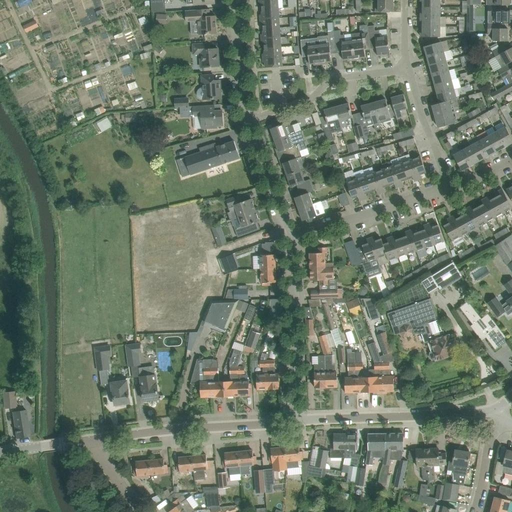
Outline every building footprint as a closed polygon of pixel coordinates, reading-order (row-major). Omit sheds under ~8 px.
[(165,0),(151,0),(152,12),(166,11),(165,0)] [(261,4),(262,9),(278,8),(277,0),(259,0),(259,4),(261,4)] [(393,0),(375,0),(376,12),(393,12),(393,0)] [(504,5),(490,5),(490,16),(495,16),(495,23),(510,23),(510,22),(511,22),(511,16),(510,16),(510,11),(504,11),(504,5)] [(421,13),(421,17),(440,17),(440,7),(423,7),(423,13),(421,13)] [(260,15),(260,19),(279,18),(278,8),(262,9),(262,15),(260,15)] [(187,22),(196,21),(198,21),(199,35),(217,33),(216,16),(210,16),(209,9),(186,11),(187,22)] [(156,23),(166,24),(167,15),(157,14),(156,23)] [(423,21),(423,27),(440,27),(440,17),(421,17),(421,21),(423,21)] [(263,23),(263,29),(280,27),(279,18),(260,19),(261,23),(263,23)] [(36,20),(26,24),(29,31),(39,27),(36,20)] [(504,29),(504,23),(495,23),(488,23),(488,34),(493,34),(493,41),(508,41),(508,29),(504,29)] [(368,32),(370,46),(376,46),(378,56),(382,55),(382,57),(390,56),(388,36),(380,37),(379,30),(375,31),(375,26),(368,26),(368,32)] [(261,34),(262,38),(280,37),(280,27),(263,29),(263,34),(261,34)] [(440,37),(440,27),(423,27),(423,33),(421,33),(421,37),(440,37)] [(317,37),(318,38),(321,64),(328,64),(328,62),(332,62),(330,51),(336,51),(334,36),(335,36),(334,31),(328,31),(329,35),(317,37)] [(352,40),(355,60),(361,59),(361,58),(365,57),(364,47),(370,46),(368,32),(352,34),(352,40)] [(334,36),(336,51),(342,50),(343,60),(347,60),(348,61),(355,60),(352,40),(345,41),(345,35),(335,36),(334,36)] [(264,43),(264,48),(281,47),(280,37),(262,38),(262,43),(264,43)] [(314,65),(321,64),(318,38),(301,40),(301,46),(302,55),(308,54),(310,64),(314,64),(314,65)] [(424,46),(427,55),(449,48),(447,40),(424,46)] [(199,54),(200,68),(219,66),(218,48),(206,49),(206,43),(193,44),(193,54),(199,54)] [(157,44),(153,49),(160,54),(163,49),(157,44)] [(493,52),(501,67),(511,61),(511,47),(508,50),(505,45),(493,52)] [(263,54),(263,58),(282,56),(281,47),(264,48),(265,54),(263,54)] [(443,50),(427,55),(429,62),(445,58),(443,50)] [(282,67),(282,56),(263,58),(263,62),(265,62),(266,68),(282,67)] [(429,62),(431,70),(447,66),(445,58),(429,62)] [(511,74),(511,61),(501,67),(498,69),(503,80),(511,74)] [(431,70),(433,78),(450,74),(447,66),(431,70)] [(433,78),(435,86),(452,81),(450,74),(433,78)] [(201,99),(203,100),(221,98),(220,80),(214,81),(213,75),(202,76),(203,88),(201,88),(199,90),(198,92),(197,94),(198,96),(199,98),(201,99)] [(475,90),(483,88),(480,80),(479,76),(475,77),(477,83),(474,84),(475,90)] [(435,86),(438,94),(454,89),(452,81),(435,86)] [(511,87),(510,84),(491,94),(494,100),(511,90),(511,87)] [(438,94),(440,102),(451,99),(456,97),(454,89),(438,94)] [(393,104),(397,117),(397,118),(402,117),(401,110),(408,108),(404,95),(391,98),(393,104)] [(188,98),(174,99),(175,107),(180,107),(189,106),(188,98)] [(374,103),(379,123),(391,120),(391,119),(397,117),(393,104),(388,105),(386,99),(374,103)] [(451,99),(440,102),(440,103),(432,105),(434,112),(453,106),(451,99)] [(362,106),(361,106),(365,120),(366,120),(367,123),(361,125),(364,137),(370,136),(367,126),(374,124),(375,131),(381,129),(379,123),(374,103),(367,105),(367,102),(361,104),(362,106)] [(349,103),(336,107),(342,128),(348,126),(348,125),(350,125),(348,119),(353,118),(352,115),(352,114),(349,103)] [(189,106),(180,107),(181,117),(188,117),(188,112),(193,111),(193,117),(194,117),(201,117),(202,129),(207,129),(217,128),(217,126),(223,126),(222,110),(221,110),(215,111),(210,111),(210,105),(200,106),(193,106),(189,106)] [(453,106),(434,112),(436,120),(455,114),(453,106)] [(500,108),(506,119),(510,116),(504,106),(500,108)] [(326,116),(320,118),(322,124),(328,141),(333,139),(334,139),(332,133),(331,131),(337,129),(342,128),(336,107),(324,110),(326,116)] [(496,107),(486,113),(488,116),(498,111),(496,107)] [(468,114),(470,118),(481,112),(479,108),(468,114)] [(126,115),(122,115),(122,121),(126,120),(126,123),(137,122),(136,112),(126,113),(126,115)] [(318,112),(312,114),(315,123),(316,126),(322,124),(320,118),(318,112)] [(458,123),(455,114),(436,120),(439,128),(458,123)] [(107,117),(101,120),(107,130),(113,126),(107,117)] [(74,119),(68,122),(70,128),(76,125),(74,119)] [(271,128),(275,140),(294,133),(296,133),(293,125),(291,126),(290,122),(285,124),(284,124),(271,128)] [(355,127),(354,127),(358,139),(360,138),(364,137),(361,125),(355,127)] [(497,132),(505,147),(511,142),(511,138),(506,127),(497,132)] [(401,132),(402,138),(415,135),(413,129),(401,132)] [(393,134),(395,141),(402,138),(401,132),(393,134)] [(488,136),(496,151),(505,147),(497,132),(488,136)] [(286,155),(300,151),(294,133),(275,140),(275,141),(274,142),(275,146),(277,146),(279,152),(284,150),(286,155)] [(468,141),(471,146),(479,161),(488,156),(480,141),(477,136),(468,141)] [(480,141),(488,156),(496,151),(488,136),(480,141)] [(234,141),(185,158),(192,175),(240,158),(234,141)] [(347,145),(349,152),(359,150),(357,142),(347,145)] [(462,151),(471,166),(479,161),(471,146),(462,151)] [(283,163),(287,175),(306,168),(300,151),(286,155),(288,161),(283,163)] [(462,170),(471,166),(462,151),(454,155),(462,170)] [(411,160),(418,180),(422,179),(421,175),(426,173),(421,156),(411,160)] [(402,163),(408,179),(413,178),(414,182),(418,180),(411,160),(402,163)] [(393,166),(400,187),(404,185),(402,181),(408,179),(402,163),(393,166)] [(384,169),(389,186),(395,184),(396,188),(400,187),(393,166),(384,169)] [(296,184),(298,190),(312,185),(310,179),(305,181),(301,170),(306,168),(287,175),(291,186),(296,184)] [(375,173),(382,193),(386,192),(384,188),(389,186),(384,169),(375,173)] [(365,176),(371,192),(376,190),(378,194),(382,193),(375,173),(365,176)] [(359,201),(363,200),(355,175),(351,177),(352,181),(347,182),(352,199),(358,197),(359,201)] [(365,176),(356,179),(363,200),(367,198),(366,194),(371,192),(365,176)] [(295,197),(299,209),(313,204),(309,193),(314,191),(312,185),(298,190),(300,196),(295,197)] [(495,197),(504,213),(511,207),(511,206),(502,189),(498,191),(500,195),(495,197)] [(350,204),(346,193),(340,195),(344,206),(350,204)] [(231,219),(256,210),(252,199),(242,202),(239,195),(226,200),(230,212),(228,213),(231,219)] [(485,198),(495,217),(504,213),(495,197),(490,200),(488,196),(485,198)] [(478,207),(487,222),(495,217),(485,198),(481,200),(483,204),(478,207)] [(313,204),(299,209),(303,221),(317,216),(316,214),(324,211),(321,201),(313,204)] [(468,208),(478,227),(487,222),(478,207),(473,209),(471,206),(468,208)] [(461,216),(470,231),(478,227),(468,208),(464,210),(466,213),(461,216)] [(258,210),(256,210),(231,219),(234,228),(238,237),(250,233),(248,225),(259,221),(257,215),(260,214),(258,210)] [(451,217),(461,236),(470,231),(461,216),(456,219),(454,215),(451,217)] [(452,241),(461,236),(451,217),(447,219),(449,223),(444,226),(452,241)] [(431,223),(428,224),(435,244),(444,241),(438,225),(433,227),(431,223)] [(227,242),(223,232),(222,227),(223,226),(222,224),(221,224),(211,227),(214,235),(218,246),(227,242)] [(435,244),(428,224),(424,225),(425,229),(420,231),(426,247),(435,244)] [(413,229),(409,231),(416,251),(426,247),(420,231),(414,233),(413,229)] [(416,251),(409,231),(405,232),(407,236),(401,238),(407,254),(416,251)] [(508,265),(511,270),(511,234),(495,246),(508,265)] [(380,264),(389,260),(383,244),(381,238),(376,240),(374,236),(370,238),(380,264)] [(395,236),(392,237),(399,257),(407,254),(401,238),(396,240),(395,236)] [(388,242),(383,244),(389,260),(399,257),(392,237),(387,238),(388,242)] [(363,246),(356,249),(362,263),(365,271),(380,265),(380,264),(370,238),(367,239),(368,243),(362,245),(363,246)] [(353,240),(346,243),(354,265),(362,263),(356,249),(353,240)] [(249,247),(240,247),(240,258),(250,258),(249,247)] [(310,253),(311,267),(326,266),(326,253),(327,253),(327,247),(318,248),(319,253),(310,253)] [(261,256),(254,256),(254,269),(262,269),(275,268),(275,254),(269,255),(269,252),(261,252),(261,256)] [(221,258),(225,271),(237,267),(233,254),(221,258)] [(433,260),(427,264),(430,268),(435,264),(439,262),(437,258),(433,260)] [(431,275),(431,276),(438,287),(441,291),(463,277),(453,261),(431,275)] [(427,264),(417,270),(419,274),(430,268),(427,264)] [(335,280),(334,266),(311,267),(311,280),(320,280),(320,285),(329,285),(329,280),(335,280)] [(275,268),(262,269),(262,285),(270,285),(270,283),(276,282),(275,268)] [(417,270),(407,276),(409,280),(419,274),(417,270)] [(399,280),(402,284),(409,280),(407,276),(399,280)] [(429,293),(438,287),(431,276),(422,282),(429,293)] [(496,296),(487,303),(498,317),(505,312),(508,316),(509,315),(511,312),(511,279),(504,285),(511,296),(511,298),(502,305),(499,301),(496,296)] [(239,289),(228,289),(226,300),(239,300),(248,300),(248,288),(247,288),(247,285),(239,286),(239,289)] [(338,288),(320,289),(320,290),(320,297),(333,297),(341,297),(343,297),(342,288),(338,288)] [(357,298),(347,301),(353,317),(363,312),(361,307),(357,298)] [(375,298),(361,298),(363,307),(367,306),(371,320),(381,317),(375,298)] [(431,298),(388,313),(395,334),(395,335),(400,333),(404,337),(409,337),(413,334),(413,333),(413,328),(425,324),(427,331),(425,332),(423,334),(423,336),(425,341),(426,343),(428,343),(431,351),(430,353),(429,355),(431,358),(432,360),(435,361),(455,353),(454,348),(457,347),(455,339),(453,340),(451,341),(450,339),(449,335),(445,336),(443,330),(442,331),(438,320),(439,320),(431,298)] [(318,299),(308,300),(310,307),(320,306),(323,306),(321,299),(318,299)] [(226,300),(213,300),(204,319),(226,328),(229,321),(230,322),(235,309),(239,300),(226,300)] [(239,300),(235,309),(246,314),(250,304),(239,300)] [(508,340),(488,314),(482,319),(468,301),(460,307),(473,324),(470,326),(482,341),(486,337),(496,350),(508,340)] [(328,303),(323,304),(324,307),(331,331),(336,329),(336,328),(328,303)] [(250,304),(246,314),(245,318),(251,321),(256,307),(250,304)] [(309,307),(305,307),(306,333),(313,333),(313,319),(309,307)] [(336,329),(331,331),(337,347),(338,347),(340,363),(346,363),(344,347),(343,341),(342,341),(338,328),(336,329)] [(253,331),(248,346),(255,349),(261,334),(253,331)] [(379,334),(377,335),(384,355),(387,354),(393,352),(386,332),(379,334)] [(326,335),(319,337),(320,338),(321,341),(325,355),(324,355),(325,358),(326,387),(337,387),(337,377),(337,371),(336,371),(336,364),(333,364),(332,355),(331,352),(330,347),(326,335)] [(371,376),(372,392),(373,392),(374,393),(378,393),(379,392),(383,392),(382,363),(382,362),(375,342),(368,344),(375,363),(375,365),(375,369),(371,369),(371,376)] [(140,344),(136,344),(126,345),(129,366),(140,365),(138,353),(141,352),(140,344)] [(110,345),(95,347),(98,371),(110,369),(108,355),(112,355),(110,345)] [(257,389),(269,389),(268,360),(266,360),(267,357),(270,349),(264,348),(261,360),(260,360),(261,367),(263,367),(263,374),(257,374),(257,389)] [(268,360),(269,389),(280,389),(279,376),(287,376),(286,366),(286,349),(279,349),(280,364),(279,364),(280,373),(275,373),(275,366),(275,360),(268,360)] [(345,393),(357,393),(356,364),(355,356),(355,352),(348,352),(349,377),(345,377),(345,393)] [(231,380),(225,381),(225,396),(238,396),(237,367),(238,367),(241,358),(233,355),(230,362),(231,380)] [(318,364),(314,364),(315,388),(316,388),(317,389),(321,389),(321,388),(326,387),(325,358),(324,355),(318,356),(318,364)] [(356,364),(357,393),(371,392),(371,376),(361,376),(361,370),(363,370),(363,356),(355,356),(356,364)] [(201,397),(212,397),(211,368),(214,359),(204,360),(204,381),(200,381),(201,397)] [(211,368),(212,397),(225,396),(225,381),(219,381),(218,361),(214,359),(211,368)] [(382,363),(383,392),(394,391),(394,376),(390,376),(389,362),(382,362),(382,363)] [(237,367),(238,396),(250,396),(249,380),(242,380),(242,373),(245,373),(245,366),(238,367),(237,367)] [(147,376),(140,377),(142,388),(144,401),(159,398),(157,385),(155,374),(154,367),(146,368),(147,376)] [(126,378),(111,381),(115,405),(118,404),(118,405),(122,405),(122,404),(130,402),(128,389),(126,378)] [(16,407),(14,391),(4,392),(6,408),(16,407)] [(15,422),(15,428),(17,438),(30,436),(26,410),(13,412),(15,422)] [(373,457),(384,457),(385,450),(386,450),(385,433),(368,433),(368,450),(369,450),(367,464),(372,465),(373,457)] [(385,450),(384,457),(383,463),(389,464),(390,464),(391,459),(401,458),(401,449),(403,449),(403,433),(385,433),(386,450),(385,450)] [(331,458),(344,458),(346,449),(346,434),(334,434),(334,449),(331,449),(331,458)] [(357,434),(346,434),(346,449),(344,458),(351,458),(352,455),(356,455),(356,449),(357,449),(357,434)] [(287,466),(287,470),(288,470),(288,468),(299,467),(299,460),(300,460),(299,446),(285,447),(287,466)] [(278,471),(287,470),(287,466),(285,447),(271,449),(272,455),(269,455),(269,459),(270,463),(277,462),(278,471)] [(320,449),(316,467),(323,468),(325,468),(329,451),(320,449)] [(422,480),(429,480),(429,478),(427,478),(427,475),(428,475),(427,449),(416,449),(416,466),(422,465),(422,480)] [(429,478),(429,480),(434,480),(434,472),(440,472),(440,465),(446,465),(446,453),(439,454),(439,449),(427,449),(428,475),(427,475),(427,478),(429,478)] [(467,475),(468,466),(470,453),(456,450),(454,458),(454,462),(449,461),(448,470),(452,471),(451,476),(458,477),(458,474),(467,475)] [(253,451),(239,452),(241,475),(250,474),(250,466),(254,465),(254,464),(256,464),(256,456),(253,456),(253,451)] [(502,473),(511,475),(511,451),(507,451),(504,463),(498,461),(495,473),(502,475),(502,473)] [(239,452),(225,453),(225,459),(223,459),(224,467),(226,467),(226,468),(229,468),(230,475),(241,474),(239,452)] [(192,456),(194,470),(194,476),(206,475),(205,469),(210,468),(209,461),(207,461),(206,455),(192,456)] [(192,456),(178,458),(179,463),(176,464),(177,472),(179,472),(179,476),(189,475),(188,471),(194,470),(192,456)] [(150,461),(151,474),(168,473),(167,465),(164,465),(164,459),(150,461)] [(135,476),(151,474),(150,461),(136,462),(137,468),(134,468),(135,476)] [(390,465),(383,464),(377,489),(384,491),(390,465)] [(358,467),(350,465),(347,483),(355,484),(358,467)] [(309,466),(307,475),(321,477),(323,468),(316,467),(309,466)] [(367,469),(358,467),(355,484),(364,486),(367,469)] [(252,469),(253,484),(262,483),(261,468),(252,469)] [(273,468),(263,469),(265,484),(272,484),(274,483),(273,471),(273,468)] [(398,468),(394,485),(401,487),(405,470),(398,468)] [(227,472),(218,473),(219,488),(228,487),(227,472)] [(182,484),(179,484),(177,484),(177,480),(173,480),(174,493),(183,492),(182,484)] [(96,491),(92,482),(85,485),(90,494),(96,491)] [(446,485),(444,499),(457,502),(460,484),(446,482),(446,485)] [(436,498),(444,499),(446,485),(438,484),(436,498)] [(498,493),(511,496),(511,493),(511,488),(500,486),(498,493)] [(171,495),(168,489),(160,493),(164,499),(171,495)] [(220,507),(219,493),(207,494),(209,509),(220,507)] [(426,496),(420,494),(418,501),(434,505),(436,498),(426,496)] [(158,495),(151,499),(153,504),(161,500),(158,495)] [(175,507),(168,511),(191,511),(194,510),(193,509),(199,505),(191,495),(186,499),(182,502),(179,498),(172,503),(175,507)] [(495,497),(492,509),(505,511),(506,511),(510,500),(495,497)]
